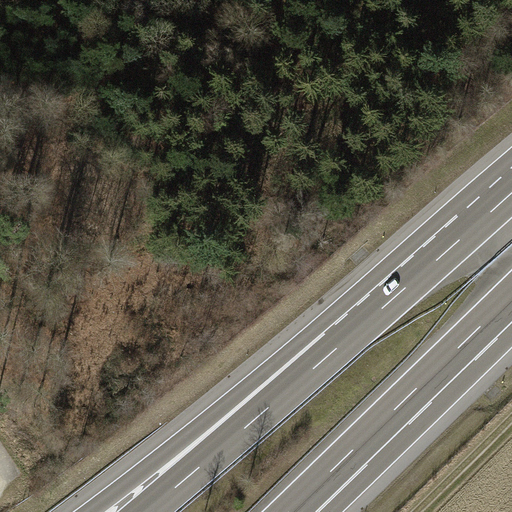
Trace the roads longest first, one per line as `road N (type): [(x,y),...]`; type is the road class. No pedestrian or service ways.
road 1 (motorway): [(337,348),(95,511)]
road 2 (motorway): [(337,348),(148,511)]
road 3 (motorway): [(511,193),(337,348)]
road 4 (motorway): [(290,511),(446,360)]
road 5 (motorway): [(310,511),(446,360)]
road 6 (track): [(421,511),(511,420)]
